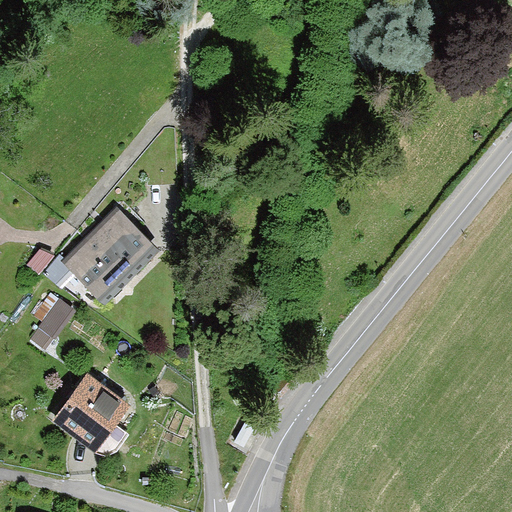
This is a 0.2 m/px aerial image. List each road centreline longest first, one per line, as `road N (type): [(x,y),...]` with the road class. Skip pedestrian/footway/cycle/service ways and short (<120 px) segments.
road 1 (tertiary): [(511,154),(308,399),(274,454),(254,511)]
road 2 (residential): [(214,511),(187,100)]
road 3 (residential): [(187,100),(66,233),(6,237)]
